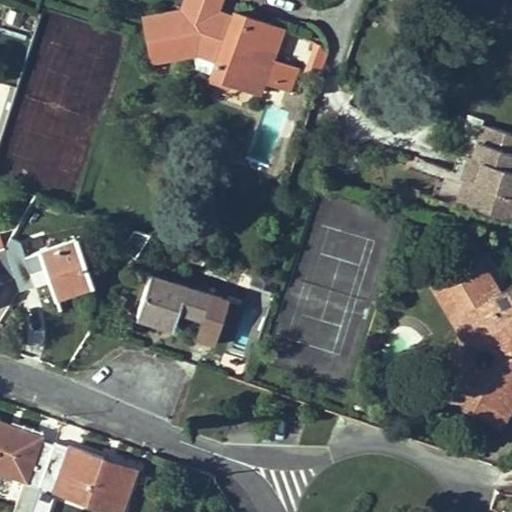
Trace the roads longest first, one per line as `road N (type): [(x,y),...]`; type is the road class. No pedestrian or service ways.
road 1 (residential): [(294,479),(0,372)]
road 2 (residential): [(294,479),(318,446),(351,430),(405,432),(452,468),(467,511)]
